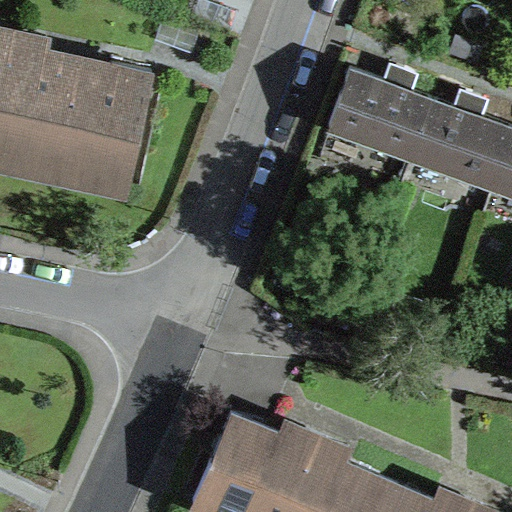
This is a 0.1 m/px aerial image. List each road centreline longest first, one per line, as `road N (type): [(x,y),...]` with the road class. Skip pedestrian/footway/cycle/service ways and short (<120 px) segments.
road 1 (residential): [(304,0),(183,315)]
road 2 (residential): [(183,315),(97,511)]
road 3 (residential): [(0,279),(183,315)]
